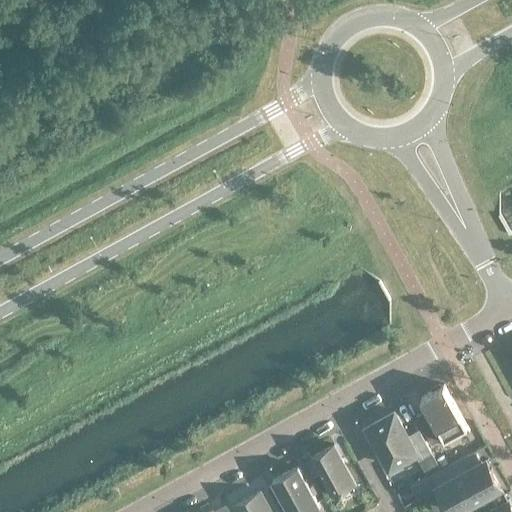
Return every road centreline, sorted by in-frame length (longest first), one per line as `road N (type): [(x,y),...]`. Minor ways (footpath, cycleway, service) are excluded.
road 1 (secondary): [(0,310),(305,143),(343,130)]
road 2 (secondary): [(313,74),(282,103),(0,257)]
road 3 (residential): [(131,511),(326,405)]
road 4 (residential): [(326,405),(506,307)]
road 5 (residential): [(379,140),(403,153),(467,238)]
road 6 (residential): [(467,238),(431,110)]
road 7 (secondary): [(411,23),(379,13),(347,20),(323,43),(313,74)]
road 8 (residential): [(326,405),(389,511)]
